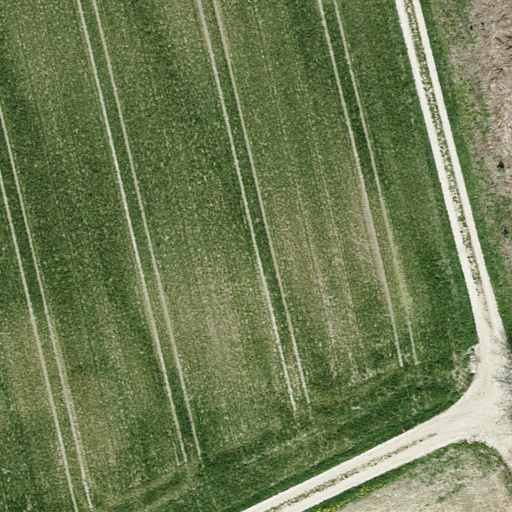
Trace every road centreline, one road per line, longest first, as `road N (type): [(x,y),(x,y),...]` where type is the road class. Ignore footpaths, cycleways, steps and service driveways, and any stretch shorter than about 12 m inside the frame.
road 1 (track): [(407,0),(511,403)]
road 2 (track): [(511,394),(261,511)]
